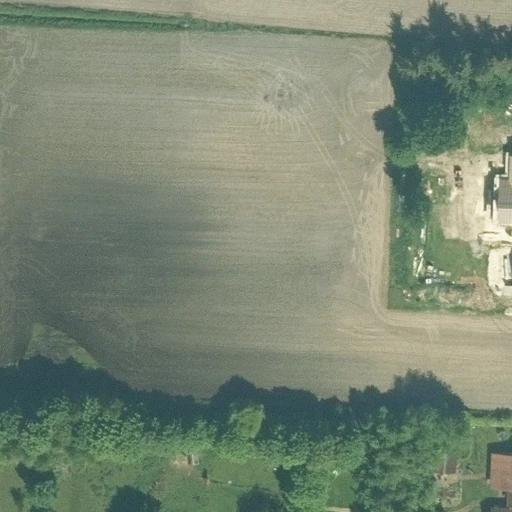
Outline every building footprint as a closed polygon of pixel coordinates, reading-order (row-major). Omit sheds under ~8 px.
[(480,198),(479,229),(504,230),(504,214),(505,188),(480,188),(480,198)] [(480,198),(468,198),(467,209),(467,229),(479,229),(480,198)] [(467,209),(445,208),(445,228),(467,229),(467,209)] [(455,446),(437,445),(435,468),(454,469),(455,446)] [(488,483),(509,484),(510,449),(490,448),(488,483)] [(488,501),(487,511),(511,511),(511,501),(509,502),(488,501)]
